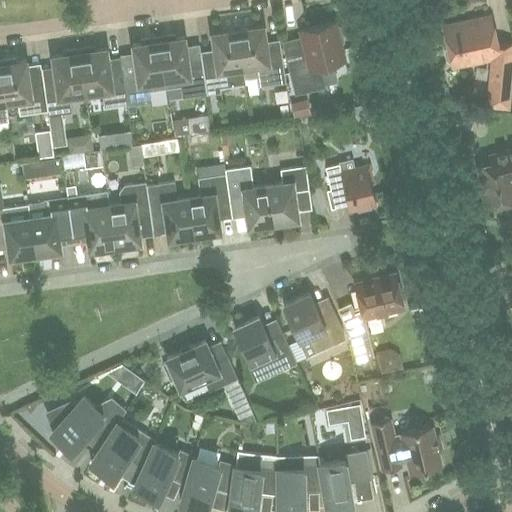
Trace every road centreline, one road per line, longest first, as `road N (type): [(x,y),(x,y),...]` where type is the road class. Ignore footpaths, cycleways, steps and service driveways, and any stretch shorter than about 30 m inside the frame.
road 1 (residential): [(0,400),(322,249)]
road 2 (residential): [(0,291),(322,249)]
road 3 (unclassified): [(0,33),(108,15),(108,0)]
